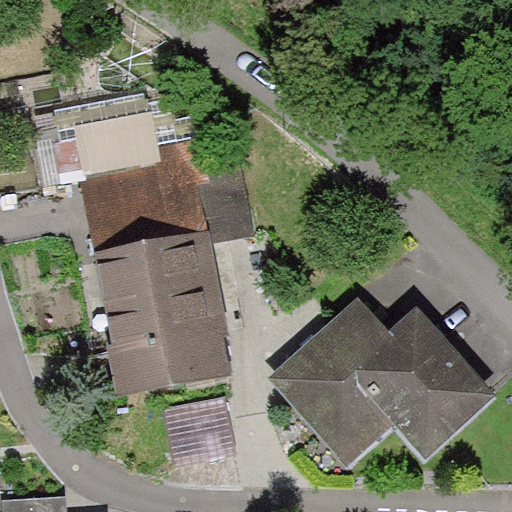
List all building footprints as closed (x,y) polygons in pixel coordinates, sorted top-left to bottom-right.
[(211,232),(213,246),(256,237),(243,172),(216,176),(208,132),(184,136),(176,91),(128,100),(130,110),(83,119),(88,144),(66,148),(73,186),(85,184),(97,252),(211,232)] [(97,252),(114,348),(110,349),(120,401),(231,379),(224,346),(233,344),(213,246),(211,232),(97,252)] [(361,303),(274,381),(352,468),(397,428),(427,461),(497,398),(418,310),(389,335),(361,303)] [(225,401),(168,412),(179,466),(236,455),(225,401)] [(71,511),(70,499),(8,506),(8,511),(71,511)]
